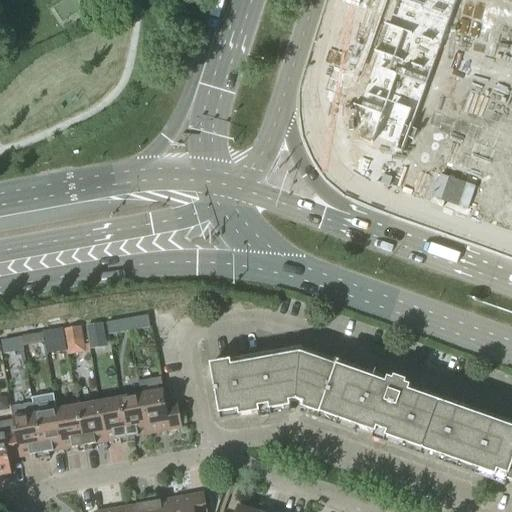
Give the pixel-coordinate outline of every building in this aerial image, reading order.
[(389,0),(341,134),(364,142),(403,156),(424,96),(458,0),(389,0)] [(511,127),(424,96),(403,156),(511,194),(511,127)] [(147,316),(127,320),(129,332),(149,328),(147,316)] [(129,332),(127,320),(106,323),(108,335),(129,332)] [(102,324),(86,327),(88,339),(104,337),(102,324)] [(80,328),(63,331),(65,343),(82,341),(80,328)] [(63,331),(44,334),(46,346),(65,343),(63,331)] [(44,335),(22,338),(23,346),(45,342),(44,335)] [(7,353),(22,350),(20,338),(5,341),(7,353)] [(296,402),(311,358),(300,354),(231,366),(230,361),(209,365),(218,416),(237,412),(238,417),(259,413),(258,409),(268,407),(269,412),(290,408),(289,403),(296,402)] [(377,430),(394,382),(374,375),(372,380),(311,358),(296,402),(302,404),(301,409),(375,435),(377,430)] [(139,384),(148,435),(181,429),(177,404),(165,406),(160,380),(139,384)] [(405,386),(394,382),(377,430),(386,434),(384,438),(496,478),(497,473),(511,432),(511,429),(404,391),(405,386)] [(148,435),(141,395),(122,399),(121,394),(117,395),(126,444),(134,443),(133,438),(148,435)] [(126,444),(117,395),(115,395),(115,400),(98,403),(105,443),(119,441),(120,446),(126,444)] [(84,452),(75,402),(72,403),(73,408),(55,411),(62,451),(76,449),(77,454),(84,452)] [(105,443),(98,403),(79,407),(78,402),(75,402),(84,452),(91,451),(90,446),(105,443)] [(42,460),(33,410),(32,405),(10,409),(12,422),(14,434),(16,433),(20,459),(34,456),(35,461),(42,460)] [(62,451),(55,411),(37,414),(36,410),(33,410),(42,460),(49,459),(48,454),(62,451)] [(14,434),(12,422),(0,423),(0,477),(11,475),(8,461),(20,459),(16,433),(14,434)] [(511,432),(497,473),(507,477),(505,481),(511,483),(511,432)] [(206,511),(203,494),(170,500),(171,511),(206,511)] [(171,511),(170,500),(155,503),(154,498),(147,499),(149,511),(171,511)] [(149,511),(147,499),(140,500),(141,505),(127,508),(127,511),(149,511)]
